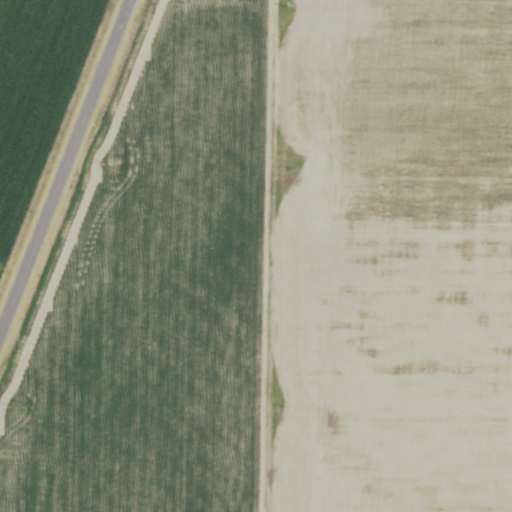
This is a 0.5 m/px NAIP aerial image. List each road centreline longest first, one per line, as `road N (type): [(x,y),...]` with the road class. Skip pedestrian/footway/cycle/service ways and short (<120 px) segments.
road 1 (track): [(293,0),(297,92),(278,511)]
road 2 (tertiary): [(0,360),(135,0)]
